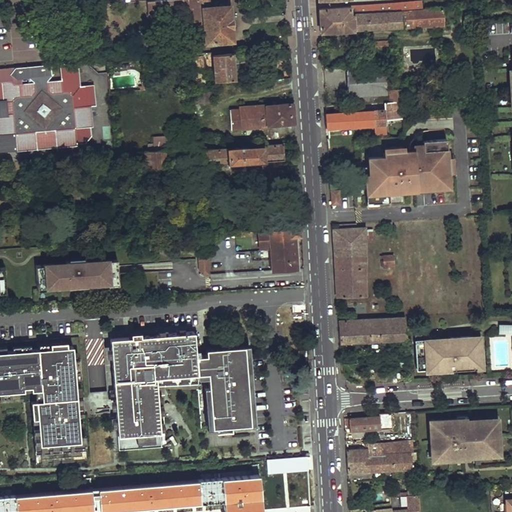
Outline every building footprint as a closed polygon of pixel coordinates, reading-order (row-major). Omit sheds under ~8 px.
[(193,44),(234,41),(231,6),(205,8),(204,0),(147,0),(149,13),(183,10),(184,16),(191,15),(193,44)] [(420,2),(350,7),(350,8),(350,15),(394,12),(394,11),(421,9),(420,2)] [(350,8),(319,9),(320,20),(321,32),(442,26),(442,8),(421,9),(394,11),(394,12),(350,15),(350,8)] [(369,49),(391,48),(391,41),(369,42),(369,49)] [(214,81),(235,79),(233,53),(213,55),(214,81)] [(194,66),(203,66),(203,55),(193,56),(194,66)] [(185,67),(194,66),(193,56),(184,57),(185,67)] [(0,133),(15,132),(16,149),(38,147),(57,146),(76,144),(86,143),(93,135),(92,126),(90,105),(96,105),(95,93),(94,85),(81,86),(79,62),(62,63),(63,80),(46,81),(51,75),(45,69),(44,69),(42,68),(40,69),(38,69),(36,70),(33,74),(27,68),(23,73),(29,78),(34,83),(15,84),(9,80),(6,80),(0,81),(0,80),(0,133)] [(50,64),(22,67),(14,77),(10,74),(6,80),(9,80),(29,78),(23,73),(27,68),(33,74),(36,70),(38,69),(40,69),(42,68),(44,69),(45,69),(51,75),(50,64)] [(14,77),(22,67),(15,67),(10,74),(14,77)] [(385,68),(346,70),(348,97),(361,96),(361,103),(382,102),(387,102),(385,68)] [(195,83),(207,81),(207,79),(205,78),(204,71),(194,72),(195,83)] [(245,90),(262,89),(261,80),(245,81),(245,90)] [(198,103),(212,102),(210,85),(197,87),(198,103)] [(404,90),(401,90),(388,91),(389,102),(402,101),(405,101),(404,90)] [(339,109),(339,113),(323,114),(324,121),(325,129),(374,125),(386,125),(386,120),(401,119),(401,105),(403,105),(402,101),(389,102),(387,102),(382,102),(382,110),(343,112),(344,109),(339,109)] [(231,128),(294,122),(294,112),(293,102),(266,104),(265,107),(229,110),(231,128)] [(386,125),(374,125),(375,135),(387,134),(386,125)] [(0,150),(16,149),(15,132),(0,133),(0,150)] [(153,147),(167,148),(167,136),(153,136),(153,147)] [(382,156),(368,157),(371,202),(378,202),(401,200),(400,185),(402,185),(431,183),(433,183),(433,188),(449,187),(448,172),(447,157),(445,139),(422,140),(422,144),(423,149),(415,150),(402,151),(384,152),(382,152),(382,156)] [(203,165),(284,159),(282,143),(202,150),(203,158),(203,165)] [(198,147),(165,149),(165,161),(203,158),(202,150),(202,147),(198,147)] [(147,168),(166,166),(165,161),(165,149),(145,151),(146,162),(147,168)] [(115,153),(109,154),(110,165),(126,164),(126,166),(136,165),(136,163),(146,162),(145,151),(115,153)] [(368,166),(363,166),(366,206),(378,206),(378,202),(371,202),(368,166)] [(338,190),(331,191),(332,204),(339,203),(338,190)] [(272,269),(299,268),(297,236),(301,236),(301,227),(258,230),(258,236),(268,235),(270,245),(272,269)] [(363,239),(362,227),(332,229),(337,298),(366,297),(363,239)] [(370,228),(363,229),(363,239),(371,239),(370,228)] [(259,246),(270,245),(268,235),(258,236),(259,246)] [(209,264),(209,250),(198,251),(198,265),(209,264)] [(394,255),(383,255),(383,267),(394,267),(394,255)] [(66,261),(66,263),(54,264),(54,267),(74,265),(74,262),(78,262),(79,265),(98,264),(98,260),(86,261),(86,260),(83,260),(82,259),(80,258),(78,258),(76,258),(75,258),(73,258),(71,259),(70,260),(69,261),(66,261)] [(54,264),(35,265),(37,290),(59,288),(78,287),(98,286),(118,284),(117,259),(98,260),(98,264),(79,265),(78,262),(74,262),(74,265),(54,267),(54,264)] [(204,275),(210,274),(209,264),(198,265),(199,271),(204,275)] [(405,318),(395,319),(395,341),(407,341),(407,340),(405,318)] [(395,319),(338,321),(339,336),(339,344),(395,341),(395,319)] [(122,337),(109,338),(113,380),(112,380),(118,450),(160,446),(158,424),(163,424),(162,417),(162,412),(157,413),(155,386),(196,384),(196,378),(196,373),(206,372),(207,377),(208,387),(211,427),(249,424),(246,369),(238,369),(237,362),(246,361),(245,344),(206,347),(207,354),(196,355),(193,355),(193,349),(191,331),(138,335),(137,332),(128,332),(128,337),(129,341),(122,341),(122,337)] [(474,337),(415,340),(417,370),(427,370),(428,372),(473,369),(473,367),(482,366),(481,352),(475,352),(474,337)] [(53,342),(38,343),(38,348),(39,353),(50,352),(50,347),(53,347),(53,342)] [(254,423),(250,344),(245,344),(246,361),(237,362),(238,369),(246,369),(249,424),(254,423)] [(73,358),(73,345),(53,347),(50,347),(50,352),(39,353),(38,348),(31,348),(13,350),(6,350),(0,350),(0,391),(11,391),(31,389),(37,389),(40,388),(40,399),(37,399),(36,399),(36,400),(37,417),(38,421),(41,457),(81,454),(79,423),(78,414),(76,386),(75,380),(73,358)] [(298,365),(307,364),(306,350),(298,350),(298,365)] [(406,367),(405,359),(392,360),(392,368),(406,367)] [(161,390),(197,388),(196,384),(155,386),(157,413),(162,412),(162,417),(163,417),(161,390)] [(208,387),(202,387),(206,427),(211,427),(208,387)] [(350,431),(394,428),(392,413),(380,414),(380,416),(349,419),(350,431)] [(462,421),(462,418),(435,420),(435,426),(430,426),(432,458),(450,457),(450,459),(463,458),(463,456),(469,456),(491,455),(490,448),(498,447),(497,426),(489,427),(489,420),(467,421),(462,421)] [(38,421),(32,421),(36,462),(87,458),(85,422),(79,423),(81,454),(41,457),(38,421)] [(362,456),(381,456),(380,444),(361,444),(362,448),(362,456)] [(347,474),(412,471),(411,454),(381,456),(362,456),(362,448),(345,450),(347,474)] [(279,507),(315,506),(314,480),(312,480),(311,459),(267,461),(268,478),(261,478),(262,499),(278,498),(279,507)] [(170,477),(0,490),(0,511),(260,511),(258,470),(170,477)] [(419,511),(418,494),(407,496),(408,510),(395,511),(419,511)]
